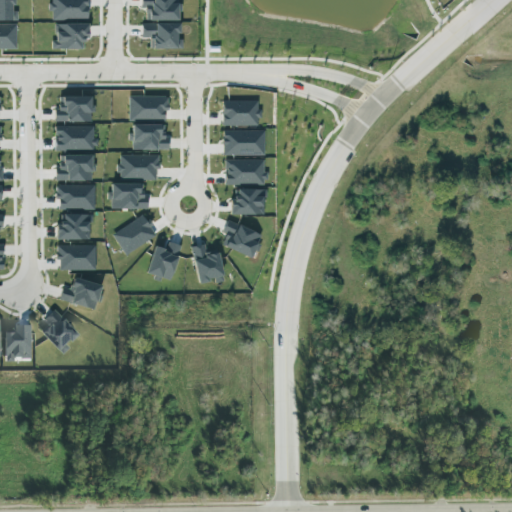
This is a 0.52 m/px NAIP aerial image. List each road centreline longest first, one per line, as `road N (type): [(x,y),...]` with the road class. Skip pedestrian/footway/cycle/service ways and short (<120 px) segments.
road 1 (tertiary): [(289,511),(286,346),(305,231),(342,147),(365,116),(491,0)]
road 2 (residential): [(384,99),(325,75),(253,73),(365,116)]
road 3 (residential): [(0,73),(253,73)]
road 4 (residential): [(0,300),(30,285),(26,73)]
road 5 (residential): [(193,73),(187,217)]
